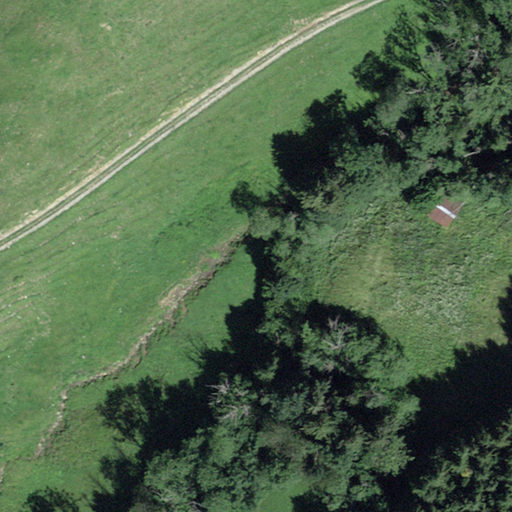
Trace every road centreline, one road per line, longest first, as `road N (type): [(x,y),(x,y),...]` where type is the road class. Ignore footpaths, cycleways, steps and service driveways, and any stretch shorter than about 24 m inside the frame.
road 1 (track): [(0,243),(324,23),(377,0)]
road 2 (track): [(0,487),(59,417),(0,434)]
